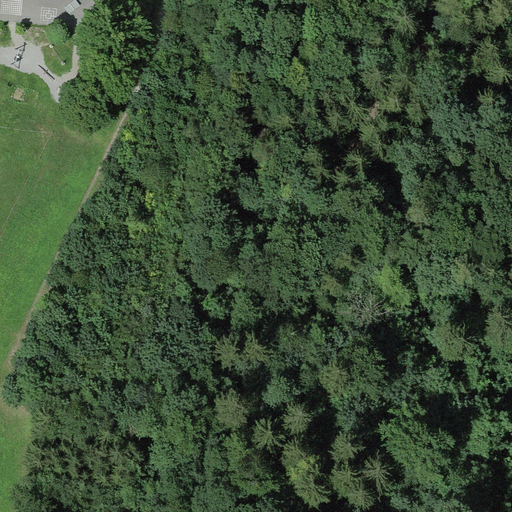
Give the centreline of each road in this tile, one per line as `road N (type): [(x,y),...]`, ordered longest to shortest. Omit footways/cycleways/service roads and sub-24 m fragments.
road 1 (track): [(445,0),(293,256),(187,405),(158,511)]
road 2 (track): [(12,393),(140,122),(175,0)]
